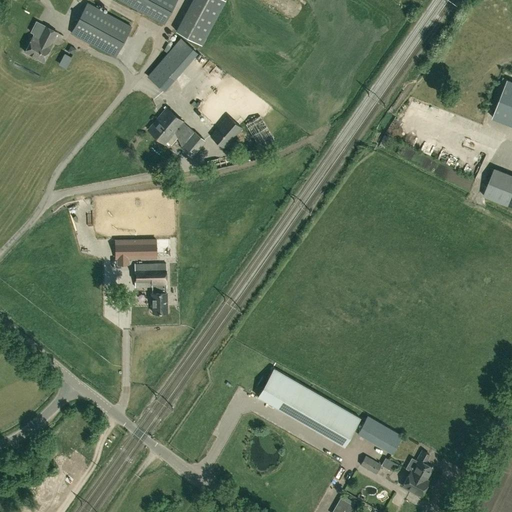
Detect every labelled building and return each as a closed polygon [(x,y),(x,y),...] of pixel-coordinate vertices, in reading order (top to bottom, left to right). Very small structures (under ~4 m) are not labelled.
[(120,0),(164,23),(176,0),(120,0)] [(192,0),(176,31),(201,44),(224,0),(192,0)] [(115,56),(131,26),(87,2),(71,32),(115,56)] [(52,42),(57,32),(45,25),(39,36),(34,33),(25,51),(43,61),(53,42),(52,42)] [(164,90),(197,53),(180,38),(148,76),(164,90)] [(511,124),(511,82),(507,81),(492,117),(511,124)] [(205,139),(166,107),(161,113),(148,129),(165,143),(167,141),(171,145),(177,137),(182,146),(181,147),(185,150),(192,156),(205,141),(205,139)] [(445,120),(455,123),(458,115),(448,112),(445,120)] [(224,147),(241,127),(228,115),(210,136),(224,147)] [(260,115),(254,119),(246,124),(261,148),(275,139),(260,115)] [(209,170),(256,159),(253,149),(206,160),(209,170)] [(511,173),(494,167),(491,175),(483,196),(511,206),(511,173)] [(157,248),(156,237),(116,238),(116,249),(157,248)] [(167,287),(166,263),(135,263),(135,286),(152,286),(152,287),(152,292),(151,292),(151,301),(153,301),(153,312),(167,312),(167,292),(166,292),(166,287),(167,287)] [(344,445),(360,417),(272,367),(256,395),(344,445)] [(392,452),(401,434),(367,414),(357,432),(392,452)] [(425,478),(432,466),(424,461),(428,453),(421,449),(416,458),(418,459),(411,471),(410,470),(402,485),(420,494),(421,493),(423,492),(425,488),(424,487),(428,479),(425,478)] [(376,473),(382,464),(365,454),(360,464),(376,473)] [(350,511),(351,511),(354,505),(340,497),(337,503),(332,511),(350,511)]
